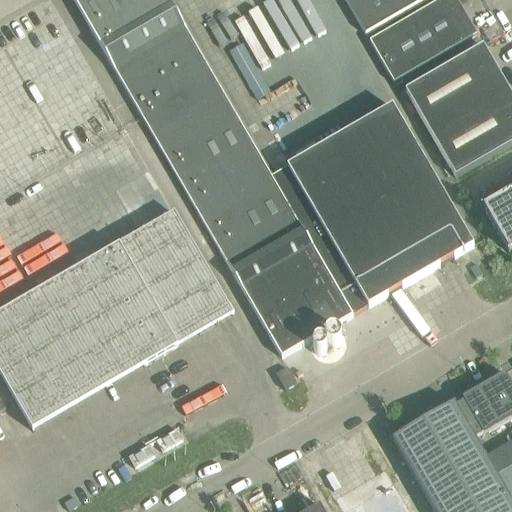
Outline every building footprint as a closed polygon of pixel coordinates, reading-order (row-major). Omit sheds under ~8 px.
[(72,0),(282,362),(474,250),(392,110),(272,180),(166,0),(72,0)] [(343,0),(365,38),(430,0),(343,0)] [(454,0),(446,0),(369,45),(394,87),(477,39),(454,0)] [(405,95),(430,138),(508,93),(483,49),(405,95)] [(511,99),(508,93),(430,138),(455,181),(511,148),(511,99)] [(511,253),(511,195),(483,212),(509,256),(511,253)] [(0,377),(33,434),(34,434),(30,428),(141,364),(144,370),(178,351),(175,345),(196,332),(200,338),(201,338),(201,337),(234,318),(175,216),(0,318),(0,377)] [(276,379),(285,394),(297,387),(288,372),(276,379)] [(454,407),(392,443),(432,511),(511,511),(511,506),(508,499),(511,496),(511,445),(486,461),(476,443),(511,421),(511,390),(505,378),(462,403),(464,406),(456,410),(454,407)] [(177,434),(157,446),(163,456),(183,444),(177,434)] [(150,450),(129,462),(135,472),(156,460),(150,450)] [(406,511),(392,487),(349,511),(406,511)]
